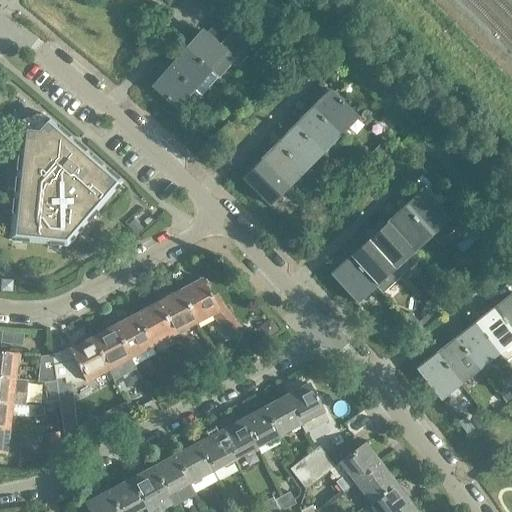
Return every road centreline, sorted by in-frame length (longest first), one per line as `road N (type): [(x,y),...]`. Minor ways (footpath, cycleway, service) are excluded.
road 1 (residential): [(0,491),(58,478),(330,331)]
road 2 (tertiary): [(225,219),(9,29)]
road 3 (residential): [(0,305),(63,307),(225,219)]
road 4 (tertiary): [(473,511),(330,331)]
road 5 (tertiary): [(330,331),(225,219)]
